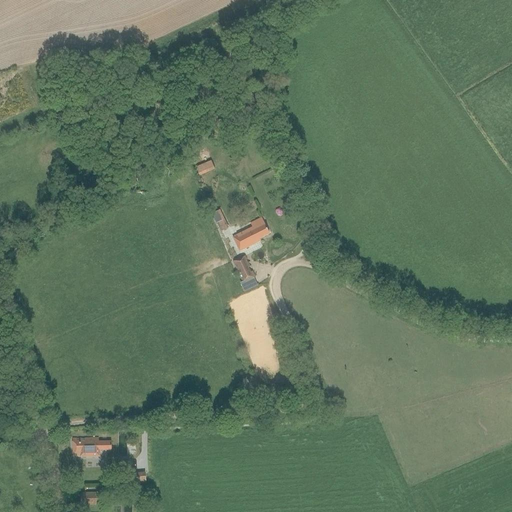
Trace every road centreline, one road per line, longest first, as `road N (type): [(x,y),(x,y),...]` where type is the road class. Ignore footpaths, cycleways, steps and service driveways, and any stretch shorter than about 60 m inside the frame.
road 1 (track): [(298,262),(277,280),(318,383),(305,407),(83,420),(33,434)]
road 2 (track): [(511,340),(423,324),(298,262)]
